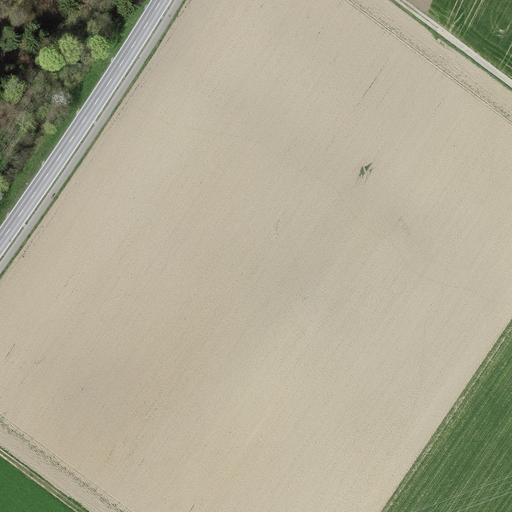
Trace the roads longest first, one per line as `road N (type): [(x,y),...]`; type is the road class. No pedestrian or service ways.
road 1 (primary): [(0,240),(161,0)]
road 2 (track): [(511,83),(399,0)]
